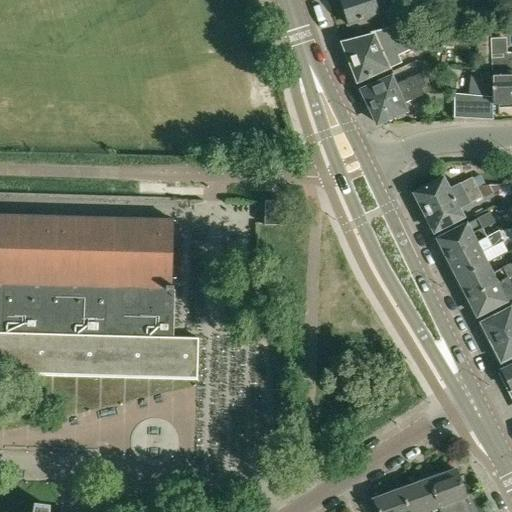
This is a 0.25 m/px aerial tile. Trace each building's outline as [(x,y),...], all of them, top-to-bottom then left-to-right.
[(388,0),(339,0),(348,25),(392,11),(388,0)] [(343,48),(349,64),(407,41),(400,26),(369,33),(370,37),(345,43),(343,48)] [(410,49),(407,41),(349,64),(358,84),(402,65),(397,55),(410,49)] [(493,105),(511,104),(511,54),(491,55),(493,105)] [(469,84),(490,87),(491,74),(471,72),(469,84)] [(368,108),(419,85),(423,83),(425,82),(421,73),(395,85),(392,77),(361,91),(368,108)] [(368,108),(375,124),(380,126),(408,113),(404,104),(424,95),(421,89),(425,87),(423,83),(419,85),(368,108)] [(453,94),(454,119),(493,121),(492,98),(453,94)] [(425,214),(477,187),(473,178),(449,190),(444,180),(441,182),(438,180),(431,184),(430,187),(415,194),(417,197),(415,199),(418,206),(421,206),(425,214)] [(485,184),(480,186),(480,188),(485,198),(501,190),(499,185),(494,186),(491,186),(490,184),(485,184)] [(429,221),(427,224),(430,230),(434,230),(435,233),(464,219),(459,209),(482,198),(477,187),(425,214),(429,221)] [(265,201),(264,226),(286,226),(287,202),(280,202),(265,201)] [(447,256),(448,258),(487,238),(483,229),(496,223),(491,214),(439,240),(442,247),(440,249),(444,256),(447,256)] [(0,511),(49,511),(50,508),(36,507),(36,505),(35,505),(33,511),(0,511),(0,376),(196,382),(197,382),(198,342),(173,341),(173,327),(174,288),(172,288),(173,221),(0,216),(0,511)] [(511,228),(500,232),(505,241),(511,237),(511,228)] [(487,238),(448,258),(452,266),(450,268),(453,275),(457,275),(459,280),(488,266),(482,253),(505,241),(500,232),(487,238)] [(458,285),(461,291),(465,291),(469,298),(508,278),(511,276),(511,264),(492,274),(488,266),(459,280),(461,282),(458,285)] [(511,285),(508,278),(469,298),(470,301),(468,304),(471,310),(475,310),(479,317),(511,299),(511,285)] [(488,336),(492,343),(511,333),(511,309),(482,324),(483,327),(481,329),(484,336),(488,336)] [(511,333),(492,343),(496,351),(493,353),(497,361),(501,362),(502,363),(511,357),(511,333)] [(287,358),(298,358),(299,344),(287,343),(287,358)] [(511,367),(503,372),(511,389),(511,367)] [(476,511),(469,496),(465,497),(456,471),(430,480),(439,508),(440,511),(476,511)] [(402,490),(410,511),(428,511),(439,508),(430,480),(402,490)] [(397,492),(373,500),(377,511),(410,511),(402,490),(397,491),(397,492)]
